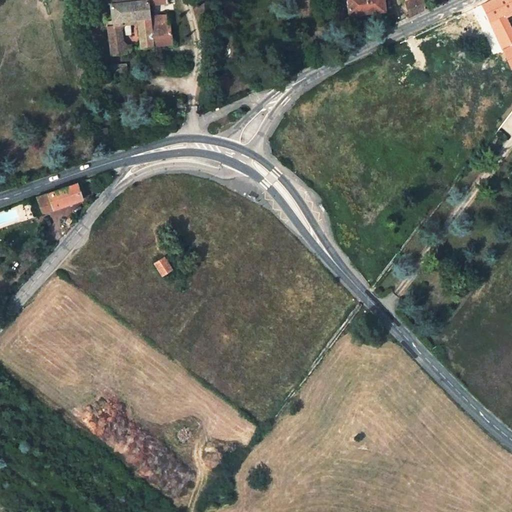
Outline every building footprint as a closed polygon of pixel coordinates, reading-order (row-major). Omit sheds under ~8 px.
[(100,0),(101,1),(106,1),(108,19),(103,20),(108,53),(119,51),(115,19),(133,17),(136,46),(168,43),(164,11),(158,12),(158,15),(146,16),(144,5),(163,2),(163,0),(100,0)] [(342,0),(344,14),(380,10),(379,0),(342,0)] [(422,10),(421,0),(405,0),(403,1),(408,17),(422,10)] [(511,13),(511,12),(511,0),(486,0),(480,3),(487,19),(500,13),(509,9),(511,13)] [(501,50),(511,44),(511,32),(500,13),(487,19),(501,50)] [(511,44),(501,50),(511,72),(511,44)] [(511,114),(511,113),(509,111),(371,290),(374,293),(511,114)] [(37,197),(42,211),(79,198),(74,184),(37,197)] [(261,195),(254,191),(252,196),(259,200),(261,195)] [(42,211),(37,197),(27,200),(32,215),(42,211)] [(327,202),(322,204),(327,213),(332,210),(327,202)] [(162,256),(152,261),(161,276),(170,270),(162,256)] [(363,307),(359,304),(272,417),(275,420),(363,307)]
